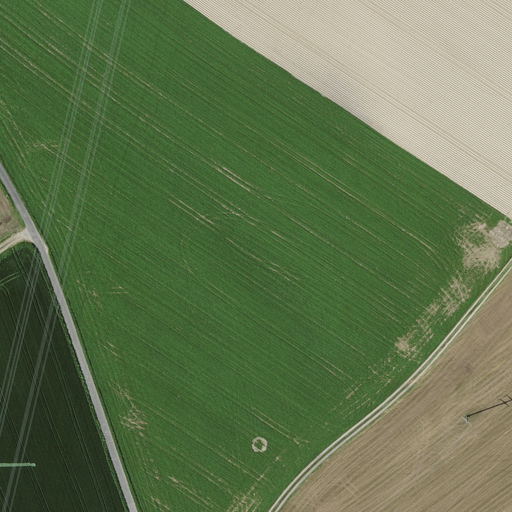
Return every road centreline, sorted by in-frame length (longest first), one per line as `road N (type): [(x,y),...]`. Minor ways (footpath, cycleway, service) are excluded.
road 1 (unclassified): [(133,511),(37,233),(0,166)]
road 2 (track): [(271,511),(421,369),(511,260)]
